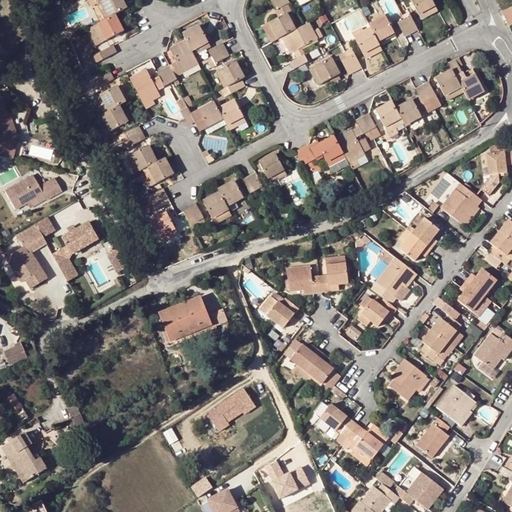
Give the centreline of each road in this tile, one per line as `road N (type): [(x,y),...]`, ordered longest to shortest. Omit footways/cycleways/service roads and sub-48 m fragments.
road 1 (residential): [(226,255),(320,224),(487,134)]
road 2 (residential): [(0,64),(47,93),(150,286)]
road 3 (residential): [(253,467),(286,446),(291,432),(226,255)]
road 4 (residential): [(511,194),(373,370)]
road 5 (residential): [(292,128),(462,41)]
road 6 (residential): [(150,286),(53,334),(0,307)]
road 7 (residential): [(227,0),(292,128)]
road 8 (residential): [(511,411),(446,511)]
